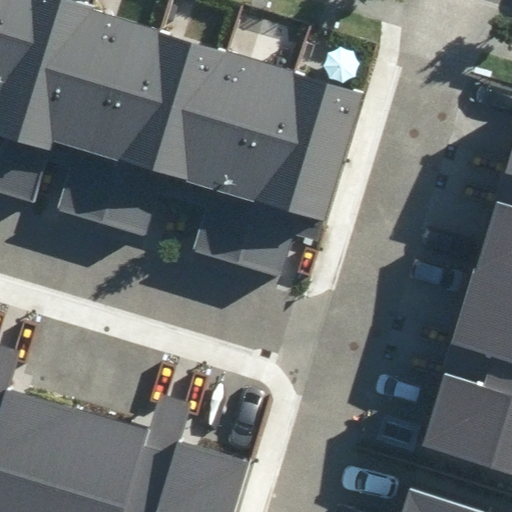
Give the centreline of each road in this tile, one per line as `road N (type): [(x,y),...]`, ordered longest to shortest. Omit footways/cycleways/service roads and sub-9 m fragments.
road 1 (residential): [(345,350),(445,0)]
road 2 (residential): [(0,244),(345,350)]
road 3 (residential): [(293,511),(345,350)]
